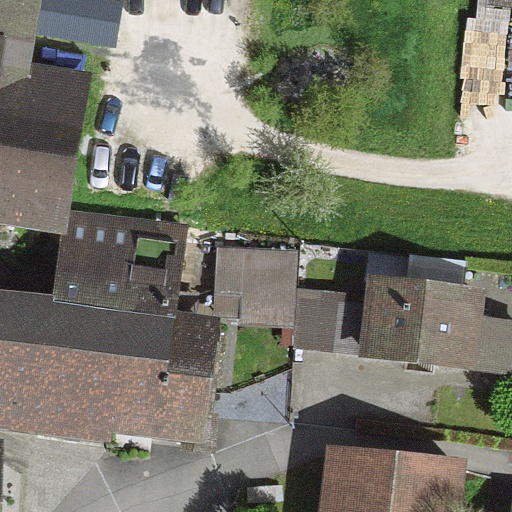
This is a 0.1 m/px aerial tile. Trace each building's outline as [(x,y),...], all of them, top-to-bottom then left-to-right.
[(0,0),(0,88),(14,91),(29,0),(0,0)] [(0,88),(0,217),(60,228),(59,223),(78,101),(47,96),(16,91),(14,91),(0,88)] [(59,223),(60,228),(49,312),(169,327),(182,234),(59,223)] [(243,317),(285,320),(288,259),(219,256),(217,292),(244,293),(243,317)] [(296,294),(290,349),(510,374),(511,357),(511,328),(469,323),(472,297),(372,285),(369,308),(339,305),(340,298),(296,294)] [(182,432),(180,448),(207,451),(211,418),(195,416),(205,331),(169,327),(49,312),(49,313),(0,306),(0,415),(36,424),(37,415),(182,432)] [(448,511),(453,469),(331,457),(324,511),(448,511)]
